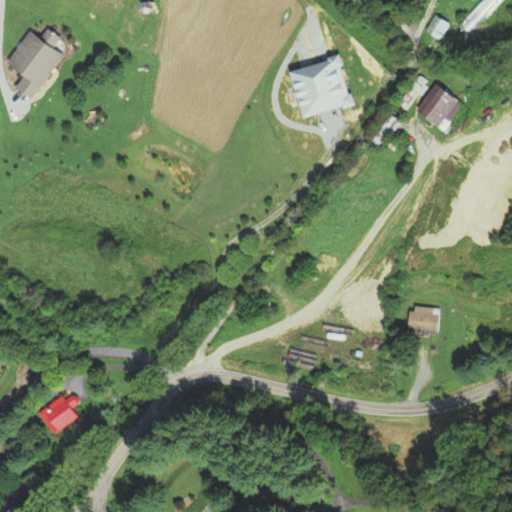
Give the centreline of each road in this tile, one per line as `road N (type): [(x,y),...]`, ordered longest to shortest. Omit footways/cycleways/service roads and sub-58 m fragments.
road 1 (tertiary): [(78,511),(154,406),(196,375),(392,411),(448,405),(511,378)]
road 2 (residential): [(196,375),(203,345),(393,92),(432,0)]
road 3 (residential): [(175,385),(142,356),(43,345),(0,323)]
road 4 (residential): [(248,380),(317,458),(342,511)]
